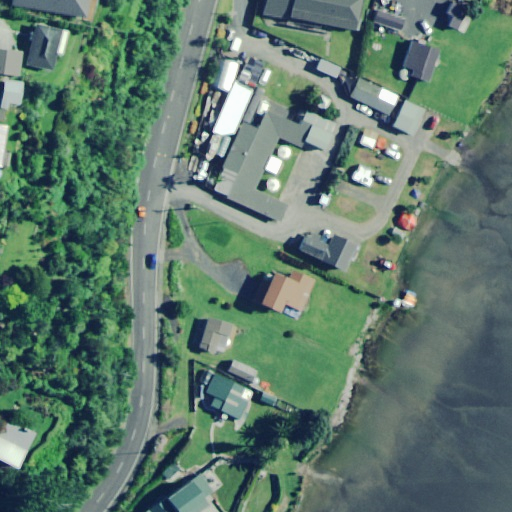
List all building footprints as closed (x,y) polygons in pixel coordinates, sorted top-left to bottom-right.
[(86,0),(12,0),(11,4),(84,17),(86,0)] [(358,0),(265,0),(263,16),(354,31),(358,0)] [(461,18),(450,13),(445,25),(456,30),(461,18)] [(65,31),(34,24),(25,64),(50,70),(54,52),(60,54),(65,31)] [(388,59),(414,68),(424,38),(398,29),(388,59)] [(316,33),(302,32),(302,42),(315,42),(316,33)] [(21,52),(0,49),(0,72),(18,75),(21,52)] [(381,89),(357,78),(348,97),(372,108),(381,89)] [(21,81),(3,79),(0,107),(6,108),(7,102),(18,103),(21,81)] [(207,183),(265,212),(271,195),(242,178),(267,125),(302,143),(311,128),(254,97),(241,121),(223,113),(200,155),(213,161),(207,183)] [(404,100),(392,125),(411,135),(424,109),(404,100)] [(379,139),(360,133),(356,143),(376,149),(379,139)] [(290,224),(281,241),(327,264),(341,236),(317,224),(312,235),(290,224)] [(311,278),(289,268),(285,278),(271,272),(267,282),(260,280),(251,301),(276,312),(280,303),(297,310),(311,278)] [(214,348),(222,351),(231,325),(207,317),(198,347),(213,352),(214,348)] [(255,370),(232,360),(227,371),(250,381),(255,370)] [(251,392),(215,374),(206,392),(214,396),(209,405),(238,419),(251,392)] [(276,396),(262,391),(258,401),(272,406),(276,396)] [(32,435),(2,419),(0,422),(0,461),(13,469),(32,435)] [(195,511),(205,505),(201,500),(211,492),(199,475),(164,500),(147,511),(195,511)]
